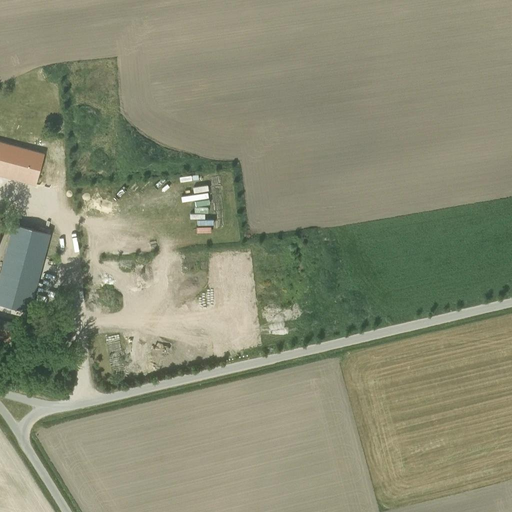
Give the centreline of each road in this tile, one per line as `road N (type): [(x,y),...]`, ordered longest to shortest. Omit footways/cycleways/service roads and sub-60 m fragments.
road 1 (unclassified): [(511,301),(48,409)]
road 2 (track): [(89,402),(67,219),(44,195)]
